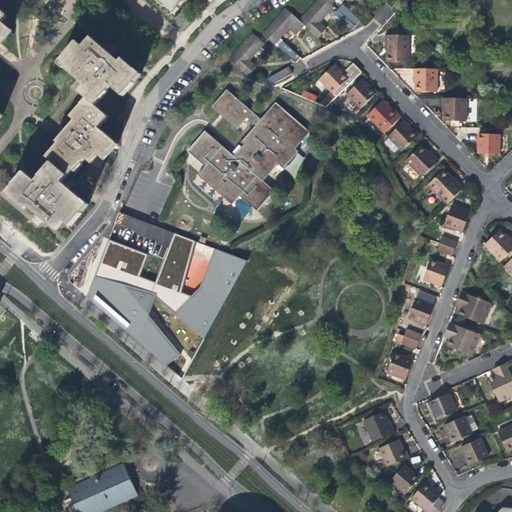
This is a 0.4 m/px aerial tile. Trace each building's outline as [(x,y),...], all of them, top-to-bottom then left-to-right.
[(0,0),(0,115),(2,112),(0,111),(0,42),(13,33),(0,13),(0,0)] [(334,7),(331,4),(326,0),(319,0),(300,21),(304,26),(318,38),(326,29),(319,23),(324,18),(334,7)] [(343,6),(338,11),(355,26),(360,21),(343,6)] [(297,35),(304,26),(300,21),(290,13),(286,9),(264,34),(274,44),(285,32),(289,28),(297,35)] [(350,32),(355,26),(338,11),(333,17),(350,32)] [(263,45),(254,36),(253,35),(230,60),(248,76),(256,68),(249,61),(255,54),(263,45)] [(70,88),(82,95),(31,178),(17,169),(1,195),(58,229),(62,223),(71,228),(88,202),(54,181),(77,169),(83,159),(91,164),(96,156),(105,161),(114,146),(116,147),(118,142),(97,129),(107,114),(94,106),(109,82),(115,93),(125,99),(142,72),(117,57),(117,56),(86,37),(77,42),(70,38),(54,64),(76,77),(70,88)] [(407,37),(384,37),(384,45),(386,45),(386,51),(386,64),(407,64),(407,37)] [(278,47),(295,63),(300,58),(283,42),(278,47)] [(353,63),(344,72),(349,77),(332,94),(332,93),(319,105),(326,108),(362,73),(353,63)] [(332,94),(349,77),(344,72),(343,73),(340,71),(335,65),(319,80),(332,93),(332,94)] [(272,85),(292,74),(289,68),(289,67),(268,79),(272,85)] [(437,70),(413,70),(413,78),(415,78),(415,86),(415,92),(436,93),(437,70)] [(360,109),(377,93),(372,88),(371,89),(362,80),(346,95),(360,109)] [(310,132),(275,102),(260,120),(225,90),(210,108),(236,130),(246,119),(254,126),(240,142),(243,145),(238,151),(233,156),(205,132),(196,141),(187,152),(204,167),(197,175),(231,205),(239,197),(256,212),(274,191),(262,181),(277,165),(282,169),(297,152),(295,149),(310,132)] [(315,102),(317,95),(303,91),(301,97),(315,102)] [(466,100),(443,99),(443,108),(445,108),(445,118),(445,122),(466,123),(466,100)] [(397,116),(398,115),(394,111),(393,109),(391,110),(383,102),(367,117),(384,134),(400,119),(397,116)] [(402,152),(419,135),(414,130),(412,131),(404,122),(388,137),(389,138),(384,143),(394,153),(399,149),(402,152)] [(500,155),(500,136),(478,135),(478,145),(478,155),(500,155)] [(422,177),(438,161),(433,156),(432,157),(421,147),(406,161),(422,177)] [(447,205),(463,189),(458,183),(457,184),(453,180),(443,170),(428,185),(447,205)] [(466,222),(470,212),(452,206),(444,226),(463,233),(466,222)] [(158,241),(163,230),(127,215),(122,226),(158,241)] [(484,245),(494,256),(511,240),(510,239),(508,240),(504,235),(500,231),(484,245)] [(119,288),(112,306),(97,294),(94,293),(90,301),(168,366),(182,349),(146,319),(155,297),(205,339),(209,340),(241,259),(175,233),(156,280),(154,282),(138,276),(147,254),(117,243),(109,239),(95,275),(99,278),(102,274),(96,291),(107,300),(113,285),(119,288)] [(442,237),(440,244),(454,249),(457,242),(442,237)] [(499,261),(505,255),(511,248),(511,240),(494,256),(499,261)] [(452,256),(454,249),(440,244),(437,251),(452,256)] [(503,267),(508,273),(511,269),(511,257),(510,260),(503,267)] [(445,276),(449,267),(431,260),(423,280),(441,287),(445,276)] [(461,290),(458,298),(464,300),(462,306),(459,313),(481,322),(485,312),(487,313),(492,302),(461,290)] [(456,304),(462,306),(464,300),(458,298),(456,304)] [(431,315),(434,306),(416,299),(408,319),(426,326),(431,315)] [(449,321),(446,329),(452,331),(449,337),(447,344),(471,354),(480,333),(449,321)] [(406,329),(403,336),(419,342),(421,335),(406,329)] [(416,349),(419,342),(403,336),(398,335),(396,343),(401,345),(402,344),(416,349)] [(410,367),(413,360),(395,353),(387,373),(405,380),(410,367)] [(511,376),(506,362),(498,366),(501,373),(496,376),(495,374),(488,377),(497,399),(507,394),(508,397),(511,395),(511,376)] [(493,368),(495,374),(496,376),(501,373),(498,366),(494,367),(493,368)] [(435,419),(456,410),(448,393),(428,401),(432,412),(435,419)] [(372,442),(393,431),(389,425),(387,426),(386,423),(381,413),(362,422),(372,442)] [(451,442),(469,434),(461,416),(444,424),(449,437),(451,442)] [(511,422),(496,430),(505,450),(511,447),(511,422)] [(469,464),(490,454),(482,436),(461,446),(466,458),(469,464)] [(385,466),(407,456),(404,449),(403,450),(401,447),(398,439),(376,448),(385,466)] [(76,511),(102,511),(137,496),(129,477),(123,463),(66,489),(76,511)] [(403,494),(419,476),(413,470),(412,471),(403,463),(388,481),(403,494)] [(423,511),(436,511),(438,511),(438,510),(440,507),(442,503),(436,498),(439,494),(432,488),(431,487),(431,486),(425,481),(409,499),(423,511)]
